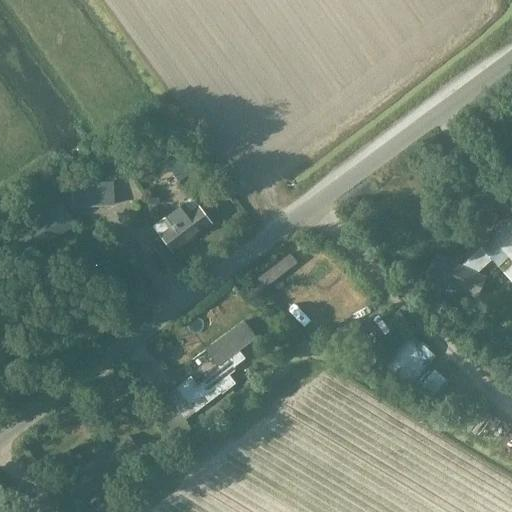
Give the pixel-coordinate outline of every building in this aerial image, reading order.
[(174,151),(162,135),(122,163),(134,181),(174,151)] [(70,207),(113,205),(110,182),(69,183),(70,207)] [(175,263),(170,255),(210,224),(189,195),(150,226),(159,240),(144,251),(160,275),(175,263)] [(0,266),(73,228),(63,206),(0,242),(0,266)] [(433,253),(424,275),(440,282),(435,293),(464,307),(469,295),(475,298),(484,276),(475,273),(490,259),(511,282),(511,219),(509,216),(478,246),(478,247),(459,265),(433,253)] [(241,320),(202,349),(217,368),(196,385),(188,375),(165,396),(164,394),(152,403),(178,440),(191,430),(182,420),(219,391),(220,393),(233,383),(227,375),(232,371),(233,364),(241,358),(236,351),(254,338),(241,320)] [(391,359),(417,380),(442,349),(416,328),(391,359)] [(435,399),(454,373),(440,363),(421,389),(435,399)] [(140,453),(127,437),(61,488),(74,505),(140,453)] [(0,511),(3,511),(18,502),(3,481),(0,482),(0,511)]
